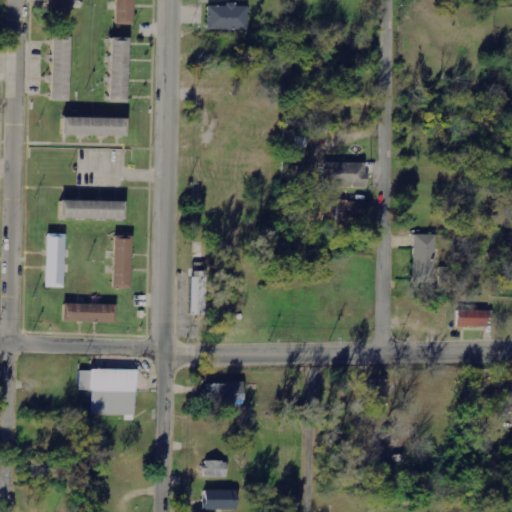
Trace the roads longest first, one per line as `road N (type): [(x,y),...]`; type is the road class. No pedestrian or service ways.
road 1 (residential): [(5,511),(20,0)]
road 2 (tertiary): [(160,511),(171,0)]
road 3 (residential): [(379,355),(390,0)]
road 4 (tertiary): [(511,353),(165,348)]
road 5 (tertiary): [(165,348),(0,339)]
road 6 (residential): [(304,511),(305,356)]
